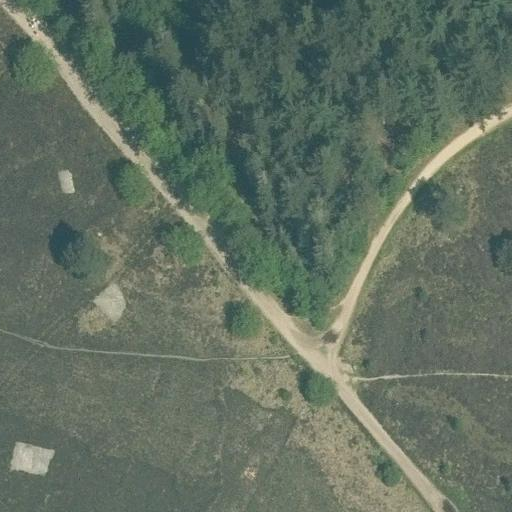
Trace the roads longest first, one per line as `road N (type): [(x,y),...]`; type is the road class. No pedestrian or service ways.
road 1 (track): [(2,0),(322,368)]
road 2 (track): [(511,113),(444,158),(401,206),(322,368)]
road 3 (track): [(322,368),(443,511)]
